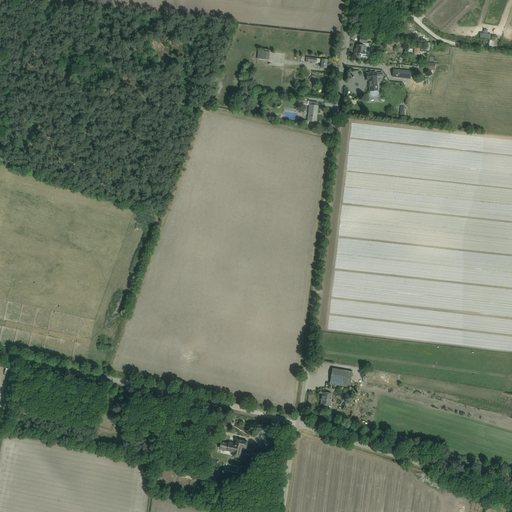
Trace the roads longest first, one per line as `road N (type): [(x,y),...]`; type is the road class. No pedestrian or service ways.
road 1 (unclassified): [(296,423),(351,0)]
road 2 (track): [(0,354),(296,423)]
road 3 (unclassified): [(296,423),(511,496)]
